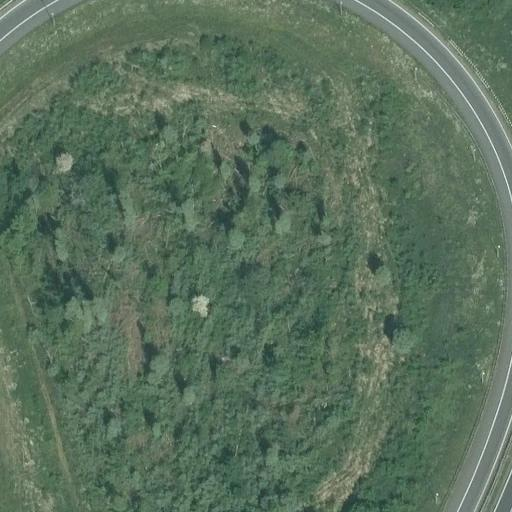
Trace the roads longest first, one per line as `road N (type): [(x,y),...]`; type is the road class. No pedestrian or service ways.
road 1 (motorway): [(369,0),(450,67),(511,175)]
road 2 (motorway): [(511,388),(465,511)]
